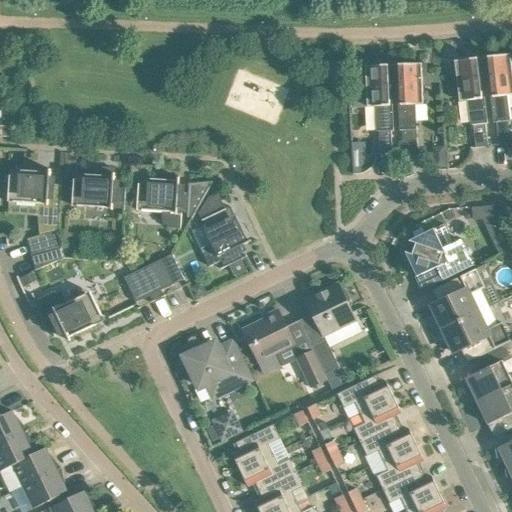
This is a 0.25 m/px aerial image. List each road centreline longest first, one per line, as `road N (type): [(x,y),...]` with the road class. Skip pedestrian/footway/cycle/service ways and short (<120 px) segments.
road 1 (residential): [(352,241),(155,334),(150,355),(224,511)]
road 2 (residential): [(481,511),(352,241)]
road 3 (residential): [(144,511),(31,381),(0,331)]
road 4 (residential): [(511,176),(419,188),(392,200),(352,241)]
